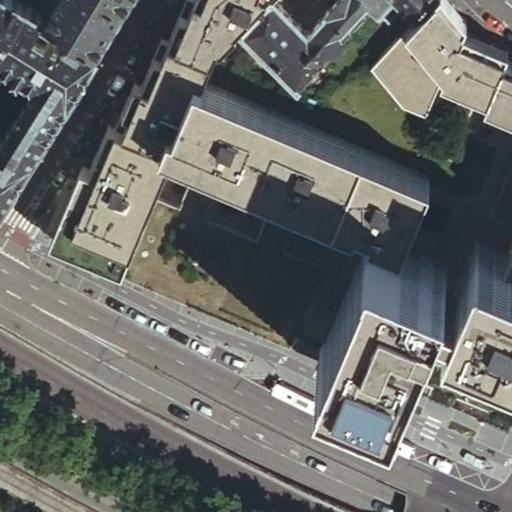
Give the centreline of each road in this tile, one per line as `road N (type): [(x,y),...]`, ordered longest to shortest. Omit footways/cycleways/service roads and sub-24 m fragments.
road 1 (primary): [(498,511),(0,284)]
road 2 (primary): [(402,511),(145,386),(0,289)]
road 3 (residential): [(154,0),(0,249)]
road 4 (primary): [(0,376),(251,511)]
road 5 (primary): [(0,429),(149,511)]
